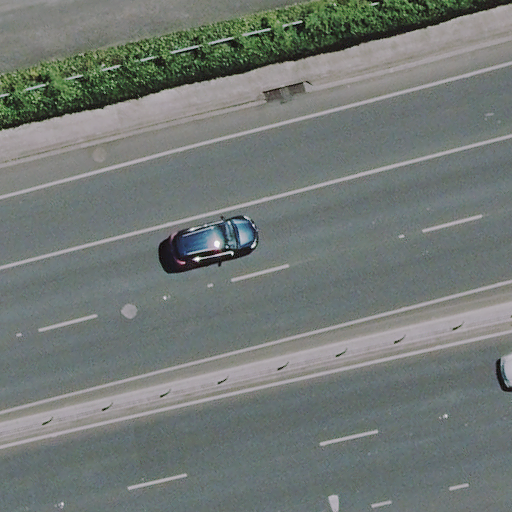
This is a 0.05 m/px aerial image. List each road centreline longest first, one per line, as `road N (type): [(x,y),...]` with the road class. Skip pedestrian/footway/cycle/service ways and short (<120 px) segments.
road 1 (trunk): [(0,349),(511,216)]
road 2 (trunk): [(511,414),(90,511)]
road 3 (residential): [(178,0),(0,43)]
